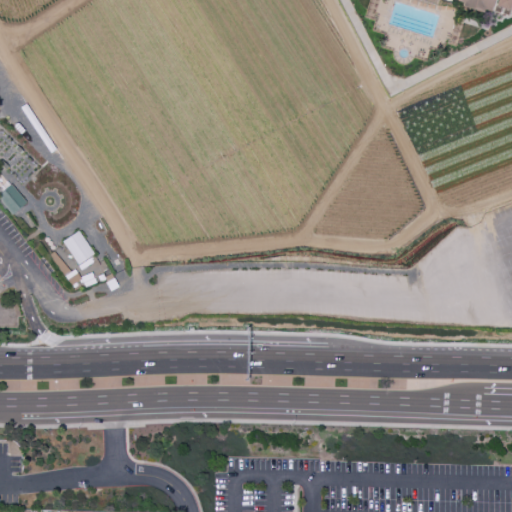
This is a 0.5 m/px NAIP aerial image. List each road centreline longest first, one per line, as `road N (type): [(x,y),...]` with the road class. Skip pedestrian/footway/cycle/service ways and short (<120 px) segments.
road 1 (primary): [(115,401),(482,405)]
road 2 (primary): [(329,369),(82,368)]
road 3 (primary): [(511,373),(329,369)]
